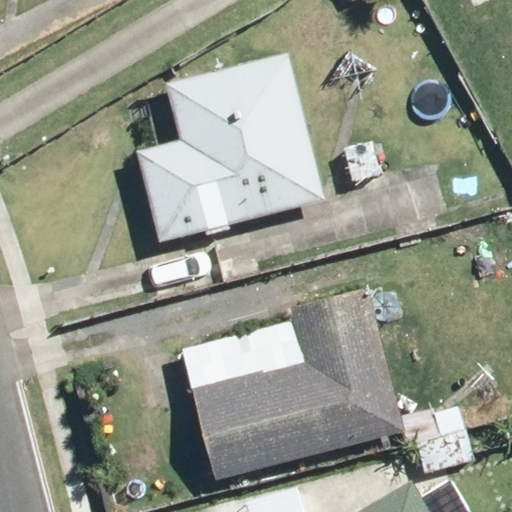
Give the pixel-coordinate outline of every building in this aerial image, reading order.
[(314,195),(313,192),(296,122),(294,122),(277,62),(155,96),(171,152),(128,162),(149,250),(317,209),(314,195)] [(408,150),(363,163),(381,228),(465,204),(453,161),(415,172),(408,150)] [(397,243),(408,277),(465,259),(454,225),(397,243)] [(381,378),(358,294),(280,315),(294,368),(179,397),(201,487),(395,439),(380,378),(381,378)] [(487,452),(469,401),(441,411),(448,429),(428,436),(439,469),(487,452)] [(412,511),(397,488),(357,511),(412,511)]
